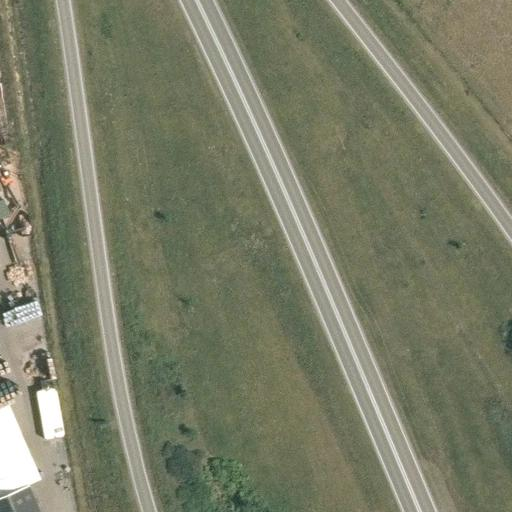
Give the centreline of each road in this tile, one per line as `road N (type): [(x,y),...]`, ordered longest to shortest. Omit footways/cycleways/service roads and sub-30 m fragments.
road 1 (trunk): [(197,0),(418,511)]
road 2 (trunk): [(60,0),(118,403),(146,511)]
road 3 (trunk): [(511,232),(338,0)]
